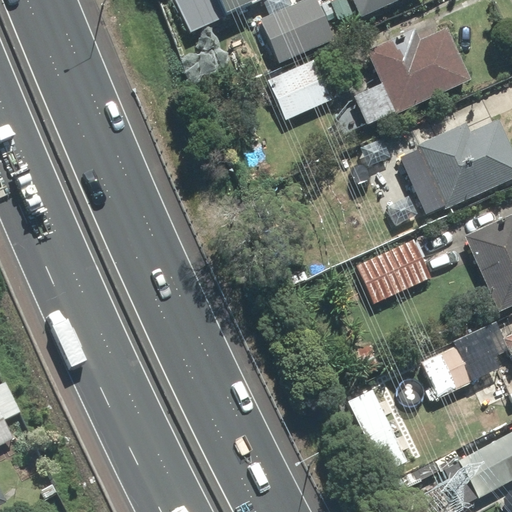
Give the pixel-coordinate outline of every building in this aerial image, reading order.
[(222,0),(230,17),(265,0),(222,0)] [(323,0),(308,0),(261,20),(280,64),(340,38),(323,0)] [(353,0),(363,20),(405,0),(353,0)] [(416,32),(369,53),(383,85),(355,97),(367,126),(472,80),(450,30),(421,43),(416,32)] [(316,60),(266,82),(285,125),(334,103),(316,60)] [(424,153),(450,207),(511,178),(511,141),(503,122),(475,135),(473,130),(424,153)] [(373,176),(398,231),(450,207),(424,153),(373,176)] [(373,242),(394,233),(378,199),(363,207),(340,159),(293,181),(319,237),(323,246),(366,226),(373,242)] [(511,215),(465,238),(500,314),(511,308),(511,215)] [(418,236),(352,266),(371,307),(437,277),(418,236)] [(323,246),(319,237),(292,250),(306,281),(334,269),(323,246)] [(501,329),(456,349),(484,411),(511,398),(511,353),(507,342),(501,329)] [(456,349),(421,365),(435,398),(471,382),(456,349)] [(0,447),(27,432),(2,387),(0,387),(0,447)] [(511,433),(459,461),(479,499),(511,481),(511,433)] [(0,509),(10,504),(0,486),(0,509)]
